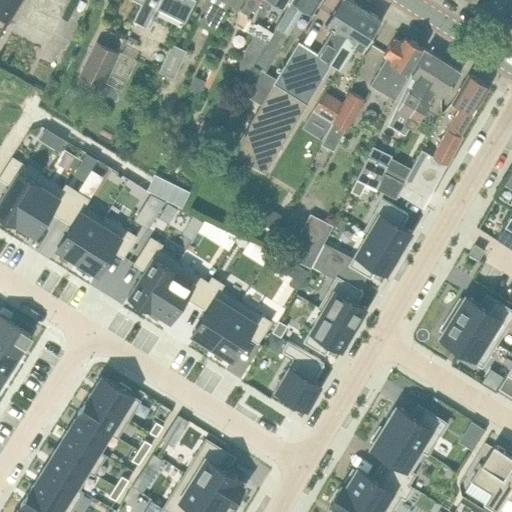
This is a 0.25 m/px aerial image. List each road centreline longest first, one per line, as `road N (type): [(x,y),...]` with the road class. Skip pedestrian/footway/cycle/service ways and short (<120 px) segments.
road 1 (residential): [(378,338),(511,111)]
road 2 (residential): [(304,465),(89,332)]
road 3 (residential): [(89,332),(0,475)]
road 4 (residential): [(378,338),(511,422)]
road 5 (residential): [(304,465),(378,338)]
